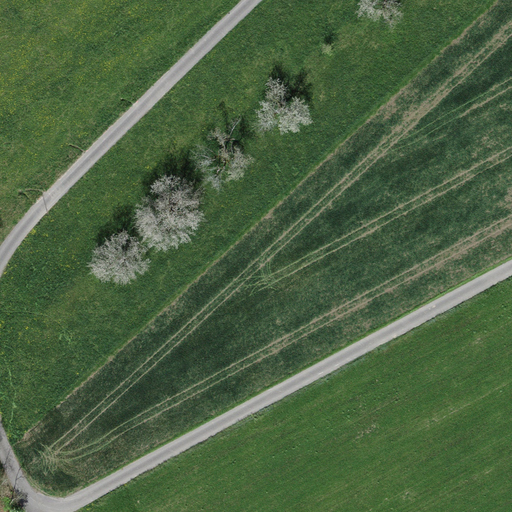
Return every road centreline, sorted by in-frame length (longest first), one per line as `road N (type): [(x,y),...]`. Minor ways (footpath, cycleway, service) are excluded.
road 1 (track): [(46,511),(511,263)]
road 2 (track): [(0,260),(76,171),(250,0)]
